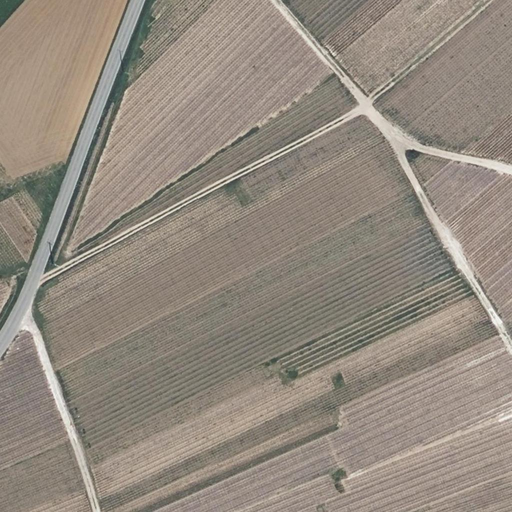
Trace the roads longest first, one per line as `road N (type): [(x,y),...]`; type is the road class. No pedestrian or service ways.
road 1 (track): [(30,285),(364,104),(390,133),(511,168)]
road 2 (tertiary): [(0,344),(30,285),(137,0)]
road 3 (track): [(511,345),(390,133)]
road 4 (track): [(97,511),(37,337),(19,311)]
road 5 (track): [(364,104),(275,0)]
